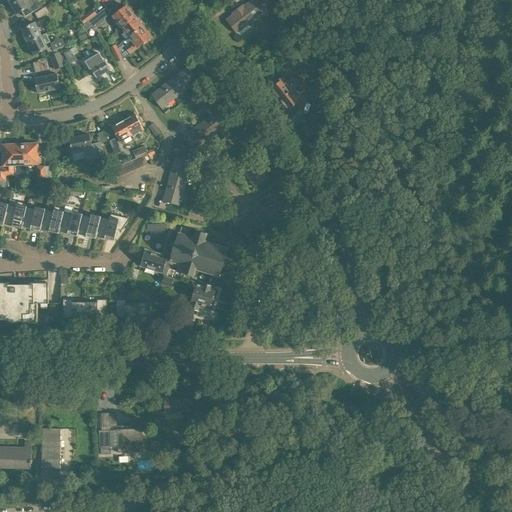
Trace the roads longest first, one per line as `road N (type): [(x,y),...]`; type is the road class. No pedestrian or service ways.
road 1 (tertiary): [(0,357),(245,358)]
road 2 (tertiary): [(479,511),(379,372)]
road 3 (residential): [(245,358),(278,264),(328,220)]
road 4 (track): [(323,357),(230,494)]
road 5 (residential): [(74,511),(128,501),(200,457)]
road 6 (residential): [(132,179),(160,170),(169,137),(130,84)]
road 7 (residential): [(9,120),(71,113),(130,84)]
road 8 (residential): [(0,267),(123,265)]
road 9 (tertiary): [(511,336),(390,350)]
road 10 (residential): [(210,168),(201,210),(220,219),(234,207),(215,174)]
